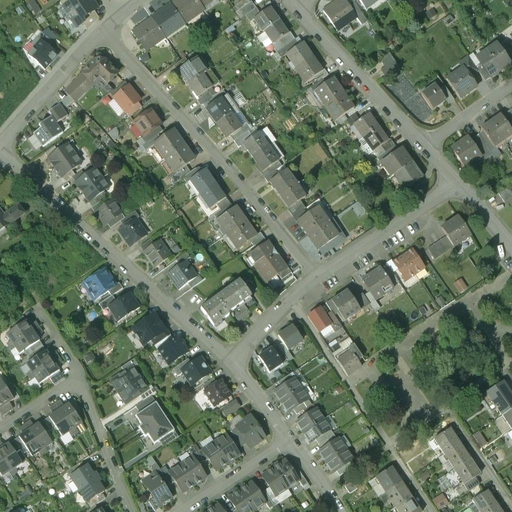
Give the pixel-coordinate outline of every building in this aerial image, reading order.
[(73,0),(63,7),(77,28),(83,24),(85,22),(82,19),(94,11),(98,9),(92,0),(73,0)] [(177,0),(171,4),(184,23),(197,14),(198,15),(204,10),(203,8),(197,0),(177,0)] [(344,0),(338,0),(323,11),(337,31),(356,17),(349,7),(344,0)] [(359,0),(366,9),(367,8),(366,8),(375,2),(373,0),(359,0)] [(245,16),(255,9),(251,2),(236,13),(240,19),(245,16)] [(349,7),(356,17),(361,25),(367,21),(354,3),(349,7)] [(171,4),(152,18),(164,37),(165,38),(176,31),(174,28),(182,22),(184,24),(185,24),(184,23),(171,4)] [(254,19),(254,20),(260,16),(255,9),(245,16),(250,22),(254,19)] [(260,16),(254,20),(263,32),(265,31),(278,22),(270,9),(260,16)] [(99,19),(94,11),(82,19),(85,22),(83,24),(87,30),(99,19)] [(164,37),(152,18),(137,28),(139,32),(134,35),(146,52),(155,45),(154,44),(164,37)] [(278,22),(265,31),(274,44),(280,40),(288,35),(287,34),(278,22)] [(40,39),(49,47),(53,43),(41,32),(31,43),(34,46),(40,39)] [(280,40),(285,47),(295,39),(290,32),(287,34),(288,35),(280,40)] [(34,46),(27,54),(45,70),(58,55),(49,47),(40,39),(34,46)] [(287,55),(299,46),(295,39),(285,47),(277,52),(282,58),(287,55)] [(299,46),(287,55),(296,68),(312,57),(303,43),(299,46)] [(496,45),(486,52),(500,72),(510,65),(499,50),(496,45)] [(499,50),(510,65),(511,63),(511,57),(504,47),(499,50)] [(500,72),(486,52),(476,59),(480,64),(490,79),(500,72)] [(381,61),(386,68),(394,62),(390,55),(381,61)] [(296,68),(294,69),(295,70),(297,69),(306,82),(304,83),(305,84),(315,77),(323,71),(322,71),(312,57),(296,68)] [(464,72),(469,79),(470,78),(478,72),(475,67),(468,57),(458,64),(464,72)] [(179,71),(189,64),(185,58),(173,66),(177,72),(179,71)] [(189,64),(179,71),(189,85),(202,75),(206,72),(196,58),(189,64)] [(102,59),(96,59),(95,61),(94,60),(82,73),(83,74),(93,84),(99,78),(106,85),(117,73),(104,60),(103,61),(102,59)] [(394,62),(386,68),(380,71),(385,77),(399,67),(394,62)] [(480,64),(475,67),(478,72),(485,82),(490,79),(480,64)] [(315,77),(318,82),(322,79),(328,75),(324,70),(322,71),(323,71),(315,77)] [(218,84),(209,71),(206,72),(202,75),(211,88),(218,84)] [(464,72),(457,77),(455,74),(447,79),(461,99),(477,88),(470,78),(469,79),(464,72)] [(74,102),(93,84),(83,74),(65,92),(74,102)] [(202,75),(189,85),(198,97),(211,88),(202,75)] [(325,84),(314,92),(324,107),(344,93),(334,78),(325,84)] [(311,87),(314,92),(325,84),(322,79),(318,82),(311,87)] [(439,90),(435,85),(422,94),(433,110),(446,101),(439,90)] [(128,86),(114,98),(126,112),(138,102),(140,100),(128,86)] [(439,90),(446,101),(449,105),(454,101),(444,87),(439,90)] [(209,93),(198,100),(201,105),(212,97),(209,93)] [(344,93),(324,107),(335,122),(345,115),(355,108),(344,93)] [(221,100),(206,110),(216,124),(231,114),(221,100)] [(138,102),(126,112),(129,117),(142,108),(138,102)] [(48,112),(51,116),(56,123),(68,115),(67,115),(60,104),(48,112)] [(161,124),(151,110),(144,115),(141,114),(138,116),(138,119),(134,122),(144,136),(159,126),(161,124)] [(241,128),(247,124),(238,110),(231,115),(241,128)] [(502,116),(510,128),(511,126),(511,120),(507,113),(502,116)] [(231,115),(231,114),(216,124),(227,139),(230,136),(241,129),(241,128),(231,115)] [(354,125),(360,120),(356,114),(348,120),(347,120),(351,127),(354,125)] [(378,128),(368,114),(360,120),(354,125),(363,138),(378,128)] [(347,120),(348,120),(345,115),(335,122),(338,126),(347,120)] [(502,116),(501,115),(491,121),(504,141),(511,135),(511,131),(510,128),(502,116)] [(56,123),(51,116),(39,125),(41,128),(33,133),(34,134),(43,146),(42,146),(43,147),(63,133),(56,123)] [(504,141),(491,121),(481,128),(483,132),(494,148),(504,141)] [(234,141),(248,131),(251,129),(247,124),(241,128),(241,129),(230,136),(234,141)] [(145,143),(158,134),(163,131),(159,126),(144,136),(141,138),(145,143)] [(253,138),(243,144),(253,157),(268,146),(276,140),(267,128),(253,138)] [(378,128),(363,138),(373,152),(381,146),(388,142),(378,128)] [(185,146),(174,130),(161,139),(154,144),(155,145),(165,159),(185,146)] [(243,144),(253,138),(248,131),(234,141),(238,148),(243,144)] [(478,135),(479,136),(489,151),(494,148),(483,132),(478,135)] [(155,145),(154,144),(161,139),(158,134),(145,143),(142,145),(146,151),(155,145)] [(470,142),(482,158),(490,152),(489,151),(479,136),(470,142)] [(470,142),(468,138),(452,150),(465,169),(482,158),(470,142)] [(385,152),(394,146),(390,140),(388,142),(381,146),(385,152)] [(58,151),(48,158),(55,168),(74,154),(67,144),(58,151)] [(48,158),(58,151),(54,146),(44,153),(48,158)] [(185,146),(165,159),(174,173),(175,173),(186,165),(194,159),(185,146)] [(268,146),(253,157),(263,172),(278,161),(268,146)] [(377,158),(381,163),(398,151),(394,146),(385,152),(377,158)] [(398,151),(381,163),(384,167),(386,166),(393,175),(391,176),(391,177),(394,175),(411,163),(401,148),(398,151)] [(74,154),(55,168),(62,177),(72,170),(81,164),(74,154)] [(265,178),(275,171),(282,166),(278,161),(263,172),(261,173),(265,178)] [(411,163),(394,175),(405,190),(412,185),(422,178),(411,163)] [(175,183),(191,172),(186,165),(175,173),(174,173),(170,176),(175,183)] [(85,176),(75,183),(82,192),(101,179),(95,169),(85,176)] [(186,183),(189,180),(190,180),(198,174),(195,169),(183,178),(186,183)] [(72,170),(62,177),(65,183),(72,178),(75,175),(72,170)] [(198,174),(190,180),(200,195),(215,184),(205,170),(198,174)] [(278,176),(270,182),(280,196),(297,185),(286,170),(278,176)] [(81,171),(75,175),(72,178),(75,183),(85,176),(81,171)] [(270,182),(278,176),(275,171),(265,178),(268,183),(270,182)] [(101,179),(82,192),(89,202),(104,192),(108,188),(101,179)] [(215,184),(200,195),(210,209),(216,205),(225,199),(215,184)] [(297,185),(280,196),(289,208),(300,201),(305,197),(297,185)] [(412,185),(405,190),(396,196),(400,201),(415,190),(412,185)] [(511,192),(508,186),(498,193),(505,204),(511,199),(511,192)] [(104,192),(89,202),(92,207),(107,197),(104,192)] [(220,210),(226,206),(230,204),(226,198),(225,199),(216,205),(220,210)] [(101,201),(91,208),(95,213),(96,212),(104,206),(101,201)] [(121,214),(112,201),(104,206),(96,212),(105,225),(107,224),(121,214)] [(289,208),(291,211),(302,203),(300,201),(289,208)] [(293,217),(303,210),(305,208),(302,203),(291,211),(289,212),(293,217)] [(3,216),(0,210),(0,230),(24,214),(18,206),(3,216)] [(217,220),(230,211),(226,206),(220,210),(213,215),(217,220)] [(217,220),(216,220),(221,227),(224,225),(229,233),(246,221),(236,207),(230,211),(217,220)] [(307,215),(298,221),(308,235),(327,222),(317,208),(307,215)] [(298,221),(307,215),(303,210),(293,217),(296,222),(298,221)] [(135,212),(125,219),(120,222),(124,228),(135,220),(136,220),(139,218),(135,212)] [(125,219),(121,214),(107,224),(110,229),(120,222),(125,219)] [(458,217),(441,228),(447,236),(454,247),(471,236),(458,217)] [(327,222),(308,235),(318,250),(328,243),(336,238),(335,237),(341,233),(331,219),(327,222)] [(124,228),(119,231),(130,247),(146,235),(136,220),(135,220),(124,228)] [(229,233),(227,235),(237,250),(250,241),(257,236),(256,235),(246,221),(229,233)] [(250,241),(253,245),(254,245),(264,238),(260,233),(256,235),(257,236),(250,241)] [(335,237),(336,238),(328,243),(332,248),(345,239),(341,233),(335,237)] [(435,260),(454,247),(447,236),(428,249),(435,260)] [(258,250),(267,243),(264,238),(254,245),(258,250)] [(140,247),(144,251),(154,244),(150,240),(140,247)] [(144,251),(143,252),(154,268),(171,257),(159,240),(154,244),(144,251)] [(273,251),(268,243),(267,243),(258,250),(248,257),(267,283),(278,275),(286,269),(277,255),(274,251),(273,251)] [(412,249),(418,256),(422,253),(416,244),(411,247),(412,249)] [(412,249),(402,256),(415,275),(425,268),(418,256),(412,249)] [(179,266),(185,262),(190,259),(186,254),(175,261),(179,266)] [(415,275),(402,256),(392,262),(397,270),(405,281),(415,275)] [(386,265),(392,273),(397,270),(392,262),(391,260),(386,264),(386,265)] [(179,266),(168,274),(179,290),(188,284),(196,278),(185,262),(179,266)] [(380,269),(392,287),(398,282),(392,273),(386,265),(380,269)] [(286,269),(278,275),(282,280),(291,273),(288,268),(286,269)] [(380,269),(362,281),(369,292),(375,301),(384,295),(382,293),(391,287),(392,290),(393,289),(392,287),(380,269)] [(104,270),(83,284),(94,300),(108,291),(116,286),(116,285),(113,281),(109,280),(107,278),(108,276),(104,270)] [(196,278),(188,284),(191,289),(202,282),(198,277),(196,278)] [(454,282),(460,293),(468,288),(462,278),(454,282)] [(239,280),(201,309),(213,327),(229,315),(228,313),(251,297),(239,280)] [(111,296),(112,296),(123,289),(119,283),(116,285),(116,286),(108,291),(111,296)] [(347,291),(331,301),(339,313),(345,321),(360,311),(354,301),(347,291)] [(364,296),(370,305),(375,301),(369,292),(364,296)] [(117,302),(108,308),(118,322),(139,308),(130,293),(117,302)] [(354,301),(360,311),(370,305),(364,296),(363,295),(354,301)] [(103,311),(108,308),(117,302),(112,296),(111,296),(99,304),(103,311)] [(331,301),(326,304),(334,316),(339,313),(331,301)] [(375,301),(370,305),(375,312),(380,308),(375,301)] [(319,309),(309,316),(320,333),(330,326),(325,318),(319,309)] [(325,318),(330,326),(335,333),(342,328),(332,313),(325,318)] [(154,315),(135,327),(134,330),(137,335),(140,334),(142,338),(140,341),(144,345),(152,340),(165,332),(164,331),(154,315)] [(16,328),(26,321),(23,316),(13,323),(16,328)] [(16,328),(6,334),(10,341),(7,344),(9,347),(38,327),(35,322),(33,323),(32,326),(29,326),(26,321),(16,328)] [(38,327),(9,347),(11,350),(15,348),(19,355),(24,351),(39,341),(36,337),(37,334),(40,334),(42,333),(38,327)] [(293,327),(278,336),(282,343),(288,351),(302,341),(293,327)] [(164,331),(165,332),(152,340),(155,345),(170,335),(166,329),(164,331)] [(178,338),(159,350),(169,365),(188,353),(178,338)] [(43,346),(39,341),(24,351),(28,356),(43,346)] [(288,351),(282,343),(277,346),(284,356),(289,353),(288,351)] [(272,348),(282,364),(287,361),(284,356),(277,346),(277,345),(272,348)] [(354,345),(348,348),(357,362),(362,358),(354,345)] [(46,351),(43,346),(28,356),(31,361),(46,351)] [(269,374),(283,365),(282,364),(272,348),(258,357),(269,374)] [(357,362),(348,348),(334,358),(347,377),(361,367),(357,362)] [(31,361),(26,365),(30,371),(27,374),(29,377),(58,358),(55,352),(52,354),(52,356),(49,356),(46,351),(31,361)] [(58,358),(29,377),(31,380),(35,378),(39,385),(49,378),(59,371),(56,367),(57,364),(60,365),(62,363),(58,358)] [(124,373),(132,368),(132,369),(137,365),(134,359),(121,368),(124,373)] [(191,365),(182,371),(183,373),(192,386),(210,374),(200,359),(191,365)] [(182,371),(191,365),(188,360),(173,369),(177,376),(183,373),(182,371)] [(124,373),(111,381),(118,393),(139,379),(132,369),(132,368),(124,373)] [(65,380),(59,371),(49,378),(55,386),(65,380)] [(281,388),(294,379),(296,378),(292,373),(277,383),(281,388)] [(139,379),(118,393),(126,404),(139,395),(147,390),(146,389),(139,379)] [(202,386),(205,391),(217,384),(213,379),(202,386)] [(281,388),(274,392),(281,403),(301,390),(294,379),(281,388)] [(4,385),(0,380),(0,401),(7,413),(13,409),(11,407),(8,406),(9,403),(13,400),(4,385)] [(205,391),(204,392),(214,407),(231,396),(221,381),(217,384),(205,391)] [(4,385),(13,400),(18,397),(9,382),(4,385)] [(511,410),(511,397),(502,383),(487,393),(492,402),(486,406),(491,413),(497,409),(502,417),(511,410)] [(146,389),(147,390),(139,395),(143,402),(151,397),(156,393),(151,386),(146,389)] [(301,390),(281,403),(288,413),(293,410),(308,400),(301,390)] [(151,397),(143,402),(135,407),(140,414),(155,403),(151,397)] [(79,412),(76,402),(74,400),(68,404),(69,404),(75,414),(79,412)] [(303,411),(311,405),(308,400),(293,410),(296,415),(303,411)] [(234,401),(223,408),(227,415),(239,408),(234,401)] [(75,414),(69,404),(64,407),(61,407),(62,404),(60,402),(55,405),(74,435),(77,433),(75,429),(82,424),(75,414)] [(165,417),(155,403),(140,414),(135,417),(141,426),(139,428),(142,432),(165,417)] [(306,416),(316,409),(313,404),(311,405),(303,411),(306,416)] [(74,435),(55,405),(49,409),(51,411),(54,412),(53,415),(48,418),(49,418),(55,428),(62,438),(68,433),(71,437),(74,435)] [(306,416),(296,423),(303,433),(323,420),(316,409),(306,416)] [(511,410),(502,417),(511,431),(511,410)] [(165,417),(142,432),(145,437),(148,435),(154,444),(158,441),(174,431),(165,417)] [(251,417),(248,417),(244,419),(244,422),(236,427),(237,429),(247,444),(250,449),(265,439),(251,417)] [(43,421),(44,421),(50,431),(55,428),(49,418),(43,421)] [(323,420),(303,433),(310,444),(315,440),(330,430),(323,420)] [(45,434),(39,424),(34,427),(31,427),(32,424),(30,421),(25,425),(44,455),(48,452),(45,449),(52,444),(45,434)] [(44,421),(39,424),(45,434),(50,431),(44,421)] [(44,455),(25,425),(19,429),(21,431),(24,432),(23,435),(19,438),(25,448),(32,458),(38,453),(41,457),(44,455)] [(241,448),(247,444),(237,429),(231,433),(239,444),(241,448)] [(319,445),(334,435),(330,430),(315,440),(319,445)] [(450,430),(429,444),(432,449),(437,446),(444,455),(460,445),(450,430)] [(178,438),(174,431),(158,441),(163,448),(178,438)] [(233,447),(239,444),(231,433),(231,432),(226,435),(233,447)] [(481,432),(475,435),(481,447),(487,444),(481,432)] [(226,435),(225,435),(214,443),(228,464),(239,456),(233,447),(226,435)] [(322,450),(337,440),(334,435),(319,445),(322,450)] [(13,441),(20,451),(25,448),(19,438),(13,441)] [(322,450),(319,452),(326,463),(346,450),(339,439),(337,440),(322,450)] [(15,454),(8,444),(4,447),(1,447),(2,444),(0,441),(0,453),(14,474),(17,472),(15,469),(22,464),(15,454)] [(13,441),(8,444),(15,454),(20,451),(13,441)] [(228,464),(214,443),(202,451),(208,460),(216,471),(228,464)] [(469,460),(460,445),(444,455),(438,459),(443,466),(445,464),(446,466),(450,464),(454,470),(469,460)] [(198,467),(203,463),(197,453),(193,448),(188,451),(192,457),(198,467)] [(208,460),(202,451),(202,450),(197,453),(203,463),(208,460)] [(346,450),(326,463),(333,474),(336,471),(351,461),(353,460),(346,450)] [(14,474),(0,453),(0,474),(2,477),(8,473),(11,477),(14,474)] [(198,467),(192,457),(181,465),(194,486),(206,478),(198,467)] [(454,470),(443,477),(450,487),(452,491),(460,486),(459,484),(461,483),(463,486),(474,479),(480,475),(469,460),(454,470)] [(292,472),(285,461),(273,469),(287,489),(299,482),(292,472)] [(354,466),(351,461),(336,471),(339,476),(354,466)] [(75,474),(85,467),(82,462),(72,469),(75,474)] [(194,486),(181,465),(169,473),(175,482),(183,493),(194,486)] [(92,475),(86,466),(85,467),(75,474),(73,475),(76,480),(73,482),(79,490),(98,478),(95,473),(92,475)] [(175,482),(169,473),(165,467),(160,470),(169,484),(170,485),(175,482)] [(287,489),(273,469),(262,476),(269,488),(275,497),(287,489)] [(292,472),(299,482),(302,487),(307,484),(297,469),(292,472)] [(392,469),(376,479),(385,494),(401,483),(392,469)] [(169,484),(160,470),(155,473),(164,487),(169,484)] [(164,487),(155,473),(149,478),(149,479),(143,483),(154,499),(159,507),(162,505),(163,507),(170,502),(169,501),(172,499),(164,487)] [(450,487),(443,477),(438,481),(445,491),(450,487)] [(98,478),(79,490),(84,499),(87,497),(90,502),(92,501),(102,494),(104,493),(98,484),(101,482),(98,478)] [(474,479),(463,486),(468,493),(478,486),(474,479)] [(259,495),(251,483),(240,491),(254,511),(265,504),(259,495)] [(352,483),(344,487),(349,495),(357,490),(352,483)] [(411,498),(401,483),(385,494),(379,498),(384,505),(390,501),(395,509),(411,498)] [(279,503),(275,497),(269,488),(264,491),(274,506),(279,503)] [(252,511),(254,511),(240,491),(228,498),(236,510),(237,511),(252,511)] [(269,510),(274,506),(264,491),(259,495),(265,504),(269,510)] [(487,492),(473,501),(476,506),(474,507),(477,511),(481,511),(495,503),(487,492)] [(102,494),(92,501),(95,506),(105,499),(102,494)] [(443,496),(434,501),(439,509),(447,503),(443,496)] [(420,511),(411,498),(395,509),(397,511),(420,511)] [(155,511),(160,508),(159,507),(154,499),(148,502),(155,511)] [(500,511),(495,503),(481,511),(500,511)]
